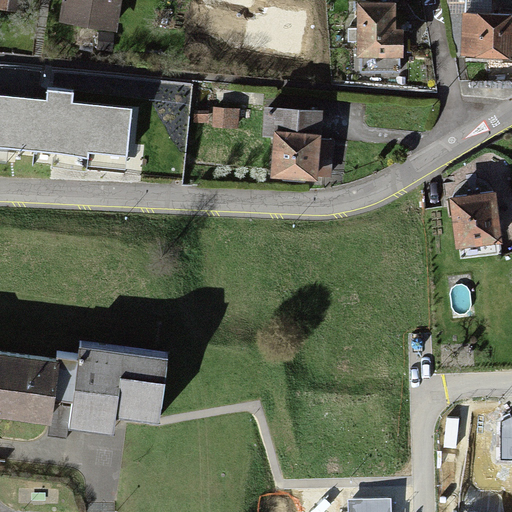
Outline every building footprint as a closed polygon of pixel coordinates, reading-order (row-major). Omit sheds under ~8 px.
[(62,0),(61,10),(116,17),(117,0),(62,0)] [(390,0),(352,0),(353,48),(397,48),(398,23),(391,23),(390,0)] [(511,9),(460,6),(458,45),(511,47),(511,9)] [(47,101),(0,96),(0,148),(88,159),(89,152),(126,156),(131,112),(71,105),(72,95),(48,92),(47,101)] [(318,104),(268,103),(268,165),(318,165),(318,104)] [(496,187),(449,189),(452,236),(498,233),(496,187)] [(0,407),(48,413),(52,380),(73,382),(69,414),(111,418),(113,403),(160,409),(167,348),(82,338),(80,353),(0,343),(0,407)] [(511,418),(502,422),(503,458),(511,458),(511,418)] [(390,511),(390,499),(348,500),(348,511),(390,511)]
